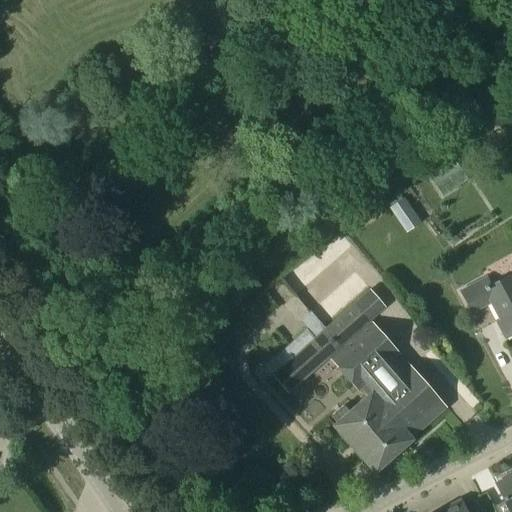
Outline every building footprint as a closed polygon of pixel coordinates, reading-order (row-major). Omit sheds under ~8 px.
[(429,177),(442,197),(468,180),(455,160),(429,177)] [(420,223),(404,198),(390,207),(386,201),(347,228),(353,238),(393,212),(407,232),(420,223)] [(491,302),(500,319),(503,317),(511,333),(511,276),(511,275),(490,286),(486,279),(461,292),(472,312),(491,302)] [(351,306),(333,322),(353,347),(352,348),(378,380),(373,385),(408,427),(409,426),(412,430),(407,434),(410,438),(446,407),(416,372),(417,372),(392,344),(391,344),(375,326),(371,321),(386,308),(370,289),(351,306)] [(283,364),(272,373),(289,392),(329,360),(329,359),(332,363),(358,392),(366,385),(372,392),(334,426),(374,471),(410,439),(410,438),(407,434),(412,430),(409,426),(408,427),(373,385),(378,380),(352,348),(353,347),(333,322),(326,328),(315,337),(308,328),(275,356),(283,364)] [(511,511),(511,474),(507,477),(494,484),(503,500),(508,511),(511,511)] [(508,511),(503,500),(492,506),(495,511),(508,511)] [(465,511),(460,501),(437,511),(465,511)]
